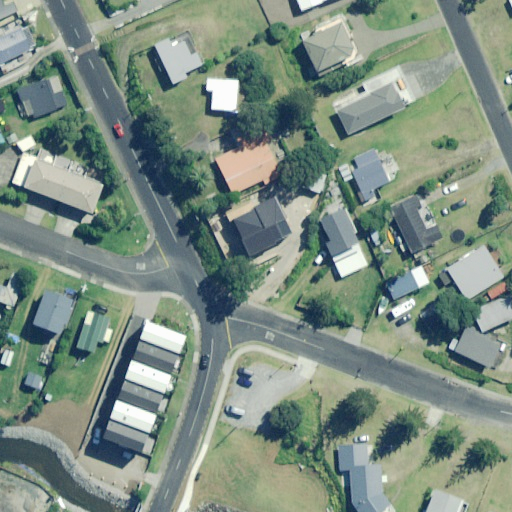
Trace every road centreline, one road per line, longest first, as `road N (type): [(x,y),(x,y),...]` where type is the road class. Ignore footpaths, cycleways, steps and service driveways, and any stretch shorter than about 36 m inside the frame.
road 1 (residential): [(211,320),(267,327),(511,414)]
road 2 (residential): [(184,260),(60,0)]
road 3 (residential): [(159,511),(202,396),(211,320)]
road 4 (residential): [(0,226),(128,273),(184,260)]
road 5 (residential): [(511,152),(446,0)]
